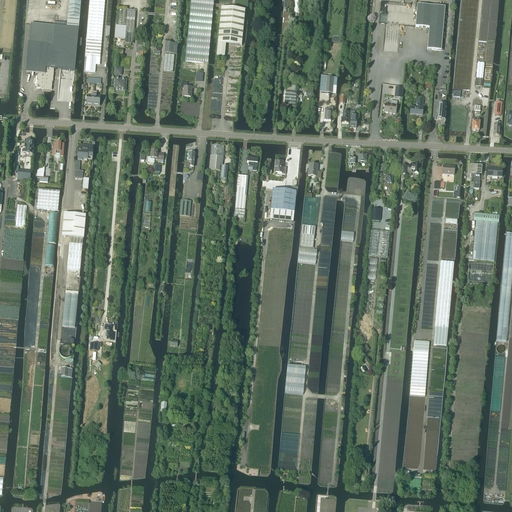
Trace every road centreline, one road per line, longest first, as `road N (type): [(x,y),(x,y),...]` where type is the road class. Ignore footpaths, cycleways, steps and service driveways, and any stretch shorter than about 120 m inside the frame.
road 1 (unclassified): [(511,151),(0,120)]
road 2 (unknown): [(469,149),(483,0)]
